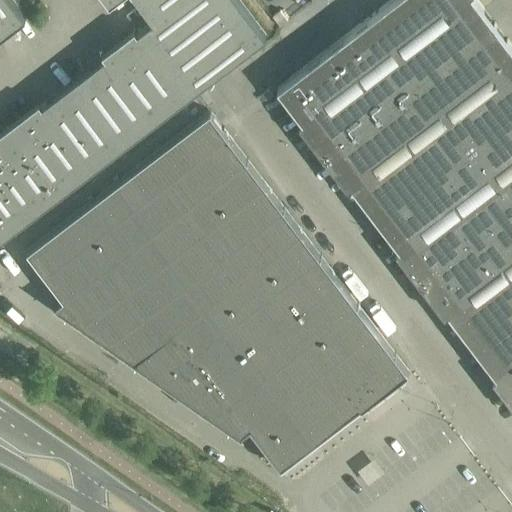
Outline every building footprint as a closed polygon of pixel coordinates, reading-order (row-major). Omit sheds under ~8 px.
[(0,0),(0,36),(6,32),(17,24),(26,17),(13,0),(0,0)] [(138,0),(153,19),(203,84),(266,35),(240,0),(138,0)] [(498,26),(478,0),(391,0),(376,12),(427,79),(498,26)] [(280,10),(273,15),(280,24),(287,19),(280,10)] [(325,157),(427,79),(376,12),(277,87),(303,120),(300,123),(325,157)] [(89,68),(73,80),(123,144),(203,84),(153,19),(145,25),(137,31),(135,27),(133,28),(136,32),(138,34),(135,36),(132,38),(131,36),(105,56),(89,68)] [(511,116),(511,44),(498,26),(427,79),(477,144),(511,116)] [(102,52),(105,56),(131,36),(132,38),(135,36),(138,34),(136,32),(133,28),(102,52)] [(378,219),(477,144),(427,79),(325,157),(348,187),(352,184),(378,219)] [(8,124),(7,124),(12,130),(60,193),(123,144),(73,80),(58,91),(42,103),(17,123),(18,125),(15,127),(12,130),(8,124)] [(8,124),(7,124),(12,130),(15,127),(18,125),(17,123),(42,103),(39,100),(8,124)] [(362,407),(409,371),(210,109),(27,249),(64,297),(57,303),(56,302),(55,303),(194,400),(242,434),(243,432),(242,432),(249,427),(251,425),(281,465),(360,405),(362,407)] [(511,116),(477,144),(511,189),(511,116)] [(11,131),(12,130),(7,124),(7,125),(0,129),(0,135),(3,133),(5,135),(8,133),(11,131)] [(0,214),(12,229),(60,193),(12,130),(7,124),(7,125),(11,131),(8,133),(5,135),(3,133),(0,135),(0,214)] [(423,285),(511,217),(511,189),(477,144),(378,219),(400,247),(396,250),(423,285)] [(0,237),(12,229),(0,214),(0,237)] [(474,345),(511,316),(511,217),(423,285),(445,314),(448,311),(474,345)] [(511,394),(511,316),(474,345),(497,375),(511,394)] [(511,394),(497,375),(494,377),(511,401),(511,394)]
